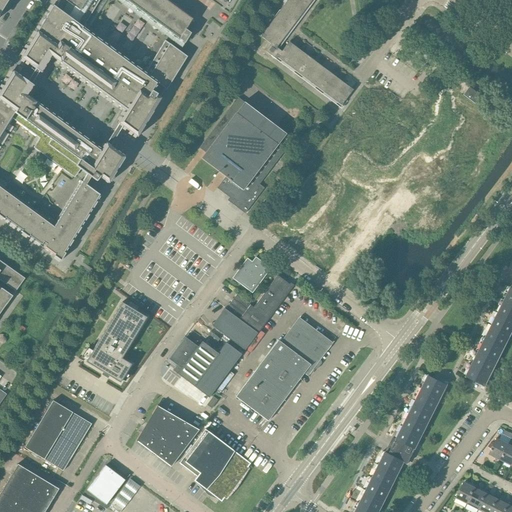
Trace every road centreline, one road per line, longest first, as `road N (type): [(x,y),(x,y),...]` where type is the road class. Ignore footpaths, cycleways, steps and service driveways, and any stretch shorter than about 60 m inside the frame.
road 1 (residential): [(400,342),(252,235),(106,443)]
road 2 (tertiary): [(289,491),(400,342)]
road 3 (tertiary): [(400,342),(511,195)]
road 4 (residential): [(511,418),(495,410),(416,511)]
